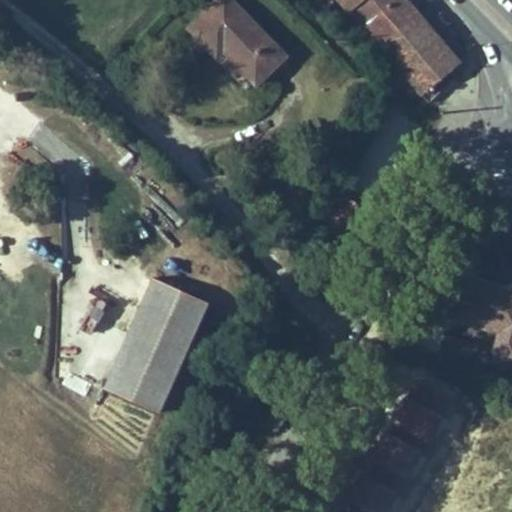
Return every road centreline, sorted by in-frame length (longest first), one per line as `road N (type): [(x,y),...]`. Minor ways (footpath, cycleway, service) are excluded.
road 1 (unknown): [(335,352),(200,178),(117,88),(10,0)]
road 2 (tertiary): [(455,165),(236,511)]
road 3 (unknown): [(0,101),(43,141),(58,170),(77,294)]
road 4 (tertiary): [(479,0),(511,118)]
